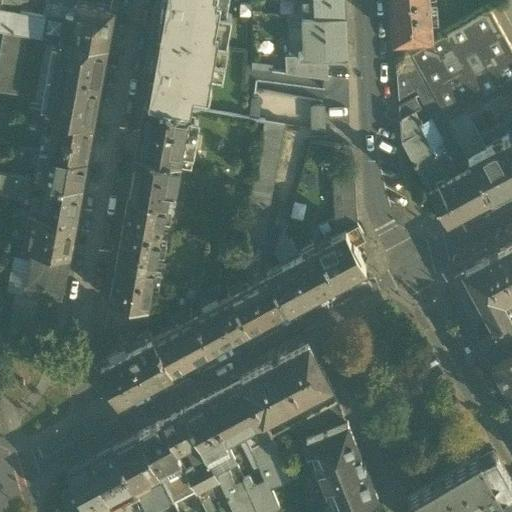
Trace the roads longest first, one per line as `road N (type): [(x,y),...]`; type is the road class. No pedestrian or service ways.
road 1 (residential): [(138,0),(76,332),(90,438)]
road 2 (residential): [(363,0),(379,217),(406,271)]
road 3 (residential): [(90,438),(313,322)]
road 4 (residential): [(396,511),(313,322)]
road 5 (residential): [(406,271),(511,444)]
